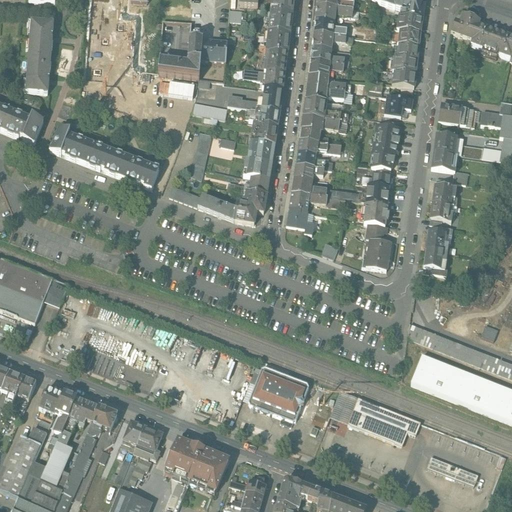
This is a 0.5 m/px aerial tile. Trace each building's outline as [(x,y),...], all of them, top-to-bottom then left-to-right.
[(93,0),(88,77),(129,82),(134,21),(119,20),(120,0),(93,0)] [(239,0),(239,8),(257,10),(257,0),(239,0)] [(293,0),(278,0),(278,3),(271,2),(270,15),(291,17),(293,0)] [(317,0),(316,9),(352,14),(353,6),(342,5),(342,0),(317,0)] [(422,0),(372,0),(372,1),(372,2),(378,4),(378,5),(394,11),(395,10),(402,13),(405,13),(404,20),(422,22),(424,8),(420,7),(422,0)] [(352,14),(316,9),(315,23),(333,25),(334,16),(337,16),(337,18),(337,19),(351,20),(352,14)] [(241,15),(230,14),(229,24),(240,25),(241,15)] [(291,17),(270,15),(269,23),(270,23),(268,35),(289,37),(291,17)] [(479,24),(461,18),(459,25),(455,23),(450,36),(471,43),(472,43),(478,27),(478,28),(479,24)] [(404,20),(399,19),(397,33),(399,33),(420,36),(422,22),(404,20)] [(333,25),(315,23),(313,37),(342,40),(343,33),(335,32),(335,35),(331,35),(333,25)] [(53,26),(33,24),(32,33),(30,33),(29,43),(32,43),(31,51),(29,51),(27,68),(30,68),(29,76),(27,76),(26,86),(28,86),(27,95),(47,97),(48,85),(47,85),(47,80),(49,81),(52,42),(50,42),(50,37),(52,37),(53,26)] [(511,39),(478,28),(478,27),(472,43),(471,43),(470,47),(509,61),(511,57),(510,57),(511,52),(511,39)] [(420,36),(399,33),(399,40),(400,40),(400,47),(418,49),(420,36)] [(268,35),(267,43),(266,55),(286,57),(289,37),(268,35)] [(342,40),(313,37),(311,51),(330,53),(331,45),(344,47),(345,41),(342,40)] [(227,45),(189,42),(186,66),(159,62),(157,76),(199,82),(200,65),(225,67),(227,45)] [(400,47),(395,47),(393,61),(417,63),(418,49),(400,47)] [(330,53),(311,51),(310,65),(343,69),(343,62),(329,60),(330,53)] [(286,57),(266,55),(264,75),(284,77),(286,57)] [(417,63),(393,61),(392,74),(394,75),(415,77),(417,63)] [(343,69),(310,65),(308,79),(327,81),(331,81),(332,74),(342,75),(343,69)] [(264,75),(244,72),(243,81),(260,83),(260,85),(262,85),(262,92),(264,92),(282,95),(284,77),(264,75)] [(415,77),(394,75),(393,82),(395,82),(394,89),(401,90),(413,91),(415,77)] [(327,81),(308,79),(307,91),(344,95),(346,95),(347,90),(340,89),(340,88),(331,87),(328,89),(326,89),(327,81)] [(382,87),(368,86),(366,98),(380,100),(382,87)] [(344,95),(307,91),(305,103),(324,105),(324,98),(327,99),(327,101),(343,103),(344,95)] [(264,97),(263,99),(258,98),(257,106),(242,103),(241,111),(246,112),(279,117),(281,99),(282,95),(264,92),(264,97)] [(412,104),(386,100),(384,118),(384,119),(391,120),(400,121),(401,113),(410,114),(412,104)] [(238,104),(228,103),(227,110),(241,111),(242,103),(239,103),(238,104)] [(324,105),(305,103),(303,119),(339,125),(346,126),(348,118),(332,115),(332,116),(324,115),(325,105),(324,105)] [(227,111),(194,105),(192,115),(225,122),(227,111)] [(476,113),(440,107),(438,125),(474,130),(476,113)] [(511,107),(509,118),(503,117),(482,114),(480,127),(500,130),(499,140),(504,140),(511,141),(511,107)] [(279,117),(246,112),(245,120),(255,121),(255,127),(254,127),(253,127),(277,131),(279,117)] [(33,123),(24,119),(23,122),(16,119),(17,116),(9,113),(0,133),(0,134),(18,141),(19,140),(23,141),(22,143),(33,147),(41,128),(33,125),(33,123)] [(339,125),(303,119),(301,131),(321,134),(321,131),(338,134),(339,125)] [(398,126),(385,124),(384,131),(387,132),(387,129),(392,130),(392,132),(397,133),(398,126)] [(346,126),(339,125),(338,134),(345,135),(346,126)] [(277,131),(253,127),(251,139),(252,139),(251,145),(274,149),(277,131)] [(384,131),(376,130),(373,154),(393,157),(395,157),(396,148),(397,149),(398,143),(397,142),(398,133),(397,133),(392,132),(392,130),(387,129),(387,132),(384,131)] [(321,134),(301,131),(299,144),(327,148),(328,141),(322,140),(320,141),(320,143),(318,143),(318,139),(321,138),(322,136),(321,136),(321,134)] [(104,154),(96,151),(97,148),(82,143),(81,145),(74,142),(75,140),(76,141),(76,140),(74,140),(71,147),(64,144),(66,137),(66,136),(65,138),(57,135),(50,153),(61,158),(61,156),(65,158),(64,159),(100,173),(100,171),(104,173),(104,174),(139,188),(140,186),(144,188),(143,189),(151,192),(158,174),(153,172),(154,170),(143,166),(143,167),(144,167),(143,169),(136,166),(137,164),(121,158),(121,160),(113,157),(114,155),(115,156),(115,155),(113,155),(111,162),(103,159),(106,152),(104,151),(103,151),(105,152),(104,154)] [(212,137),(200,135),(196,151),(208,154),(212,137)] [(456,140),(436,138),(433,154),(454,157),(456,140)] [(236,143),(223,140),(221,148),(234,151),(236,143)] [(502,153),(462,147),(460,158),(510,165),(511,158),(511,141),(504,140),(502,153)] [(327,148),(299,144),(297,157),(317,159),(318,156),(315,156),(316,154),(340,157),(341,149),(327,148)] [(251,145),(250,145),(248,164),(271,167),(274,149),(251,145)] [(208,154),(196,151),(192,168),(204,170),(208,154)] [(393,157),(373,154),(370,171),(374,172),(390,173),(391,168),(392,168),(393,162),(392,162),(393,157)] [(454,157),(433,154),(431,172),(451,174),(451,173),(454,157)] [(317,159),(297,157),(295,169),(324,172),(324,165),(317,164),(317,165),(314,165),(315,161),(317,161),(317,159)] [(248,164),(246,163),(243,179),(251,181),(269,183),(271,167),(248,164)] [(204,170),(192,168),(190,178),(201,183),(204,170)] [(324,172),(295,169),(293,181),(311,183),(312,178),(323,179),(324,172)] [(366,171),(357,170),(356,180),(363,181),(363,176),(366,176),(366,171)] [(363,181),(356,180),(355,187),(367,188),(389,190),(390,173),(374,172),(373,182),(363,181)] [(467,175),(451,173),(451,174),(454,175),(452,184),(465,186),(467,175)] [(269,183),(251,181),(249,190),(238,188),(234,188),(233,193),(233,194),(246,196),(266,198),(269,183)] [(311,183),(293,181),(291,197),(325,201),(326,192),(313,190),(312,194),(310,193),(311,183)] [(238,186),(229,185),(227,192),(233,193),(234,188),(238,188),(238,186)] [(366,198),(326,192),(325,201),(327,202),(339,203),(364,207),(387,210),(389,190),(367,188),(366,198)] [(446,189),(435,188),(432,205),(453,208),(456,191),(446,189)] [(202,200),(172,189),(168,199),(198,210),(202,200)] [(266,198),(246,196),(245,205),(246,206),(246,207),(236,206),(235,212),(233,224),(253,227),(255,215),(263,216),(265,202),(266,198)] [(325,201),(291,197),(289,212),(307,216),(308,206),(326,208),(327,202),(325,201)] [(208,202),(202,200),(198,210),(204,213),(208,202)] [(235,212),(208,201),(208,202),(204,213),(233,224),(235,212)] [(339,203),(327,202),(326,208),(338,210),(339,203)] [(453,208),(432,205),(430,222),(441,223),(451,224),(453,208)] [(387,210),(364,207),(363,212),(365,212),(364,226),(368,227),(384,230),(385,230),(385,223),(387,224),(388,217),(386,217),(387,210)] [(307,216),(289,212),(286,229),(304,232),(304,236),(311,237),(313,226),(306,225),(308,216),(307,216)] [(384,230),(368,227),(366,243),(370,244),(367,263),(363,262),(362,270),(368,271),(375,272),(385,274),(390,246),(381,245),(382,236),(383,236),(384,230)] [(440,229),(439,235),(449,236),(449,237),(451,237),(452,231),(440,229)] [(439,235),(428,233),(426,251),(447,254),(449,237),(449,236),(439,235)] [(337,251),(325,246),(321,258),(333,263),(337,251)] [(447,254),(426,251),(423,269),(435,271),(444,272),(447,254)] [(52,282),(0,261),(0,313),(34,327),(45,299),(52,282)] [(68,288),(52,282),(45,299),(61,305),(68,288)] [(497,333),(484,328),(480,339),(492,344),(497,333)] [(499,364),(409,329),(407,342),(495,376),(499,364)] [(411,388),(511,427),(511,395),(422,360),(411,388)] [(511,369),(499,364),(495,376),(511,382),(511,369)] [(289,374),(272,368),(269,373),(286,380),(289,374)] [(256,370),(250,385),(255,387),(261,373),(256,370)] [(9,375),(0,371),(0,390),(2,391),(9,375)] [(255,387),(248,405),(249,408),(250,409),(257,412),(258,413),(260,413),(269,416),(270,418),(272,417),(281,421),(280,425),(280,426),(290,430),(291,429),(293,425),(295,424),(308,391),(307,388),(303,386),(286,380),(269,373),(264,371),(261,373),(255,387)] [(305,381),(289,374),(286,380),(303,386),(305,381)] [(11,376),(9,375),(2,391),(1,392),(3,393),(8,395),(0,413),(8,417),(10,412),(24,380),(11,376)] [(24,380),(10,412),(16,415),(18,410),(23,412),(27,403),(35,385),(24,380)] [(247,409),(249,408),(248,405),(255,387),(250,385),(242,405),(243,407),(245,408),(247,409)] [(63,396),(48,390),(39,411),(54,417),(55,414),(63,396)] [(357,402),(339,394),(329,421),(347,428),(357,402)] [(76,401),(63,396),(55,414),(63,418),(62,420),(60,421),(59,421),(54,434),(60,437),(76,401)] [(98,410),(76,401),(60,437),(57,444),(65,448),(75,427),(74,423),(79,425),(78,427),(83,430),(86,423),(92,426),(98,410)] [(414,424),(357,402),(347,428),(400,449),(405,436),(409,437),(414,424)] [(63,491),(62,493),(72,498),(82,475),(80,474),(94,443),(93,440),(96,438),(98,432),(101,433),(102,431),(109,434),(117,418),(98,410),(92,426),(63,491)] [(36,430),(33,429),(29,438),(28,441),(20,438),(0,483),(0,490),(18,499),(33,464),(51,425),(41,420),(36,430)] [(130,423),(122,444),(130,447),(131,444),(137,446),(144,429),(130,423)] [(121,485),(112,506),(120,510),(135,474),(141,460),(144,461),(146,461),(148,459),(150,457),(152,453),(155,454),(162,436),(144,429),(137,446),(130,464),(121,485)] [(318,431),(312,429),(310,436),(315,438),(318,431)] [(202,452),(176,442),(165,470),(173,474),(172,476),(189,483),(202,452)] [(46,470),(41,480),(29,474),(18,499),(11,511),(53,511),(62,493),(63,491),(55,487),(72,451),(65,448),(57,444),(46,470)] [(108,455),(102,452),(98,463),(104,466),(108,455)] [(228,463),(202,452),(189,483),(188,485),(189,486),(190,483),(198,486),(196,489),(197,489),(198,487),(206,490),(205,492),(206,493),(207,490),(214,493),(213,496),(214,496),(228,463)] [(506,461),(499,458),(495,469),(501,472),(506,461)] [(449,467),(430,460),(426,471),(445,479),(449,467)] [(124,461),(115,483),(121,485),(130,464),(124,461)] [(46,470),(33,464),(29,474),(41,480),(46,470)] [(459,471),(449,467),(445,479),(454,482),(459,471)] [(477,478),(459,471),(454,482),(473,490),(477,478)] [(135,474),(120,510),(122,511),(125,511),(133,511),(148,480),(135,474)] [(148,480),(133,511),(147,511),(160,485),(148,480)] [(233,485),(230,484),(228,490),(231,491),(262,499),(265,490),(262,489),(263,483),(258,482),(256,487),(249,485),(248,489),(233,485)] [(310,491),(287,482),(283,484),(277,506),(296,511),(297,511),(300,505),(297,504),(298,499),(306,502),(310,491)] [(262,499),(231,491),(230,495),(235,497),(234,502),(260,509),(262,499)] [(329,511),(330,510),(329,510),(331,499),(310,491),(306,502),(313,504),(318,506),(316,511),(329,511)] [(72,498),(62,493),(53,511),(67,511),(73,499),(72,498)] [(172,493),(164,511),(176,511),(183,498),(172,493)] [(363,511),(331,499),(329,510),(330,510),(329,511),(363,511)] [(258,511),(260,509),(234,502),(233,504),(232,504),(232,507),(226,505),(225,508),(240,511),(258,511)]
